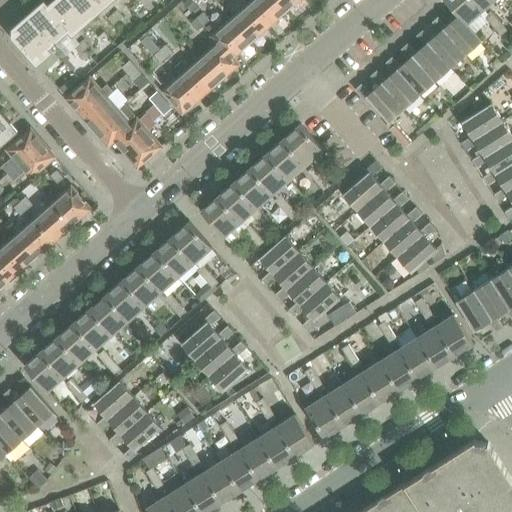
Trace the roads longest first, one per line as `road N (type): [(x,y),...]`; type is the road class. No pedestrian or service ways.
road 1 (residential): [(142,217),(383,0)]
road 2 (tertiary): [(296,511),(493,382)]
road 3 (residential): [(142,217),(0,53)]
road 4 (residential): [(0,340),(142,217)]
